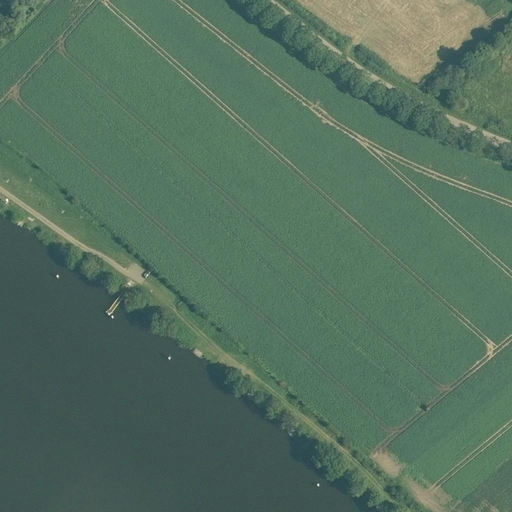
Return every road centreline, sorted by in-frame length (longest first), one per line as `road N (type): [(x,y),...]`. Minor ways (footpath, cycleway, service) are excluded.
road 1 (unclassified): [(511,151),(400,98),(269,0)]
road 2 (track): [(0,191),(134,277)]
